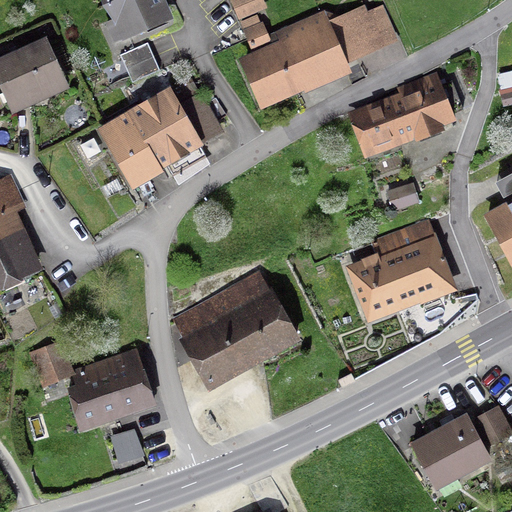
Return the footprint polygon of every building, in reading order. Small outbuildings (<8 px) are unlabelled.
[(112,0),(105,3),(119,37),(166,18),(158,0),(112,0)] [(224,0),(245,52),(229,59),(249,110),(342,73),(339,65),(396,42),(379,0),(377,0),(323,22),(319,12),(263,34),(254,12),(264,8),(260,0),(224,0)] [(39,38),(0,55),(0,103),(4,113),(61,87),(39,38)] [(144,45),(117,56),(128,81),(155,70),(144,45)] [(414,90),(343,112),(358,157),(439,131),(438,126),(452,121),(437,74),(412,82),(414,90)] [(160,89),(86,129),(117,187),(219,132),(190,79),(163,94),(160,89)] [(8,171),(0,174),(0,286),(34,272),(9,214),(23,207),(8,171)] [(408,185),(383,191),(387,211),(413,205),(408,185)] [(511,194),(483,211),(511,261),(511,194)] [(373,250),(339,261),(361,323),(451,293),(426,222),(370,242),(373,250)] [(293,343),(259,274),(169,318),(203,387),(293,343)] [(56,341),(25,353),(37,384),(68,373),(56,341)] [(78,381),(55,389),(69,431),(149,404),(130,349),(74,368),(78,381)] [(495,405),(470,418),(483,445),(509,430),(495,405)] [(459,415),(402,444),(425,488),(482,458),(459,415)] [(334,453),(290,476),(308,511),(319,511),(355,494),(334,453)]
